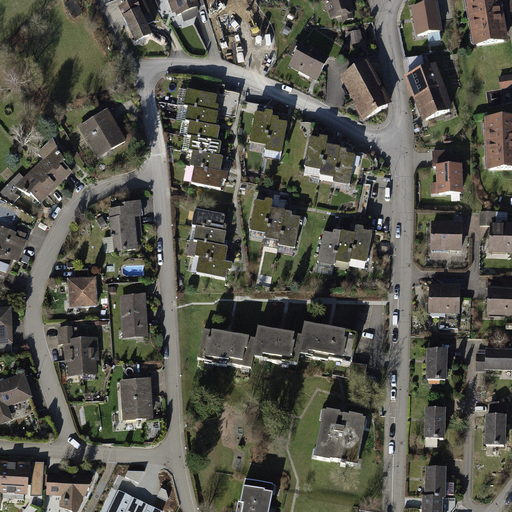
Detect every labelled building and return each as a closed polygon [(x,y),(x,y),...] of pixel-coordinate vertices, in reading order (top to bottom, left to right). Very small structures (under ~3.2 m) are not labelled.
[(144,0),(135,0),(125,4),(131,17),(124,20),(133,41),(149,35),(142,17),(150,13),(144,0)] [(198,9),(194,0),(168,0),(174,16),(198,9)] [(348,0),(327,0),(333,20),(353,14),(348,0)] [(505,39),(498,0),(467,0),(475,44),(505,39)] [(437,5),(415,9),(419,34),(441,31),(437,5)] [(239,6),(216,14),(225,39),(247,31),(239,6)] [(350,45),(363,44),(362,26),(349,27),(350,45)] [(302,45),(291,66),(316,78),(327,58),(302,45)] [(367,62),(341,78),(367,120),(393,104),(367,62)] [(434,67),(408,77),(425,119),(451,108),(434,67)] [(511,76),(501,78),(503,88),(511,86),(511,76)] [(188,91),(185,105),(189,105),(186,120),(191,121),(188,135),(193,136),(190,150),(194,150),(191,165),(196,166),(193,182),(223,189),(226,174),(218,172),(221,158),(217,157),(220,143),(215,142),(218,128),(213,127),(217,106),(213,105),(215,97),(188,91)] [(119,108),(89,125),(108,157),(137,141),(119,108)] [(265,116),(257,114),(252,141),(267,144),(266,149),(280,152),(286,124),(277,122),(278,118),(270,117),(271,113),(266,112),(265,116)] [(511,118),(487,120),(490,167),(511,166),(511,118)] [(326,141),(312,139),(307,167),(323,169),(322,174),(336,177),(335,181),(349,183),(354,156),(345,154),(346,152),(338,150),(339,148),(325,146),(326,141)] [(59,149),(25,183),(46,205),(80,171),(59,149)] [(462,167),(439,168),(440,194),(463,193),(462,167)] [(271,205),(257,202),(252,230),(267,233),(267,237),(281,240),(280,245),(294,247),(299,219),(291,217),(291,214),(283,213),(283,211),(270,209),(271,205)] [(144,209),(122,210),(124,245),(146,244),(144,209)] [(223,216),(196,211),(193,225),(197,226),(194,240),(199,241),(196,256),(200,257),(197,273),(225,279),(227,269),(230,270),(232,264),(223,263),(226,248),(221,247),(225,227),(221,226),(223,216)] [(499,213),(483,213),(482,229),(489,229),(488,254),(511,254),(511,226),(498,226),(499,213)] [(0,275),(9,279),(19,258),(26,261),(37,234),(7,221),(0,237),(0,275)] [(460,251),(461,225),(434,223),(433,250),(460,251)] [(334,235),(324,234),(319,262),(334,264),(335,260),(349,262),(350,258),(366,261),(371,233),(358,231),(357,236),(335,232),(334,235)] [(95,280),(70,281),(71,307),(96,306),(95,280)] [(459,287),(432,286),(431,314),(458,314),(459,287)] [(511,288),(490,288),(489,315),(511,315),(511,288)] [(155,330),(155,292),(132,292),(132,330),(155,330)] [(14,308),(0,308),(0,333),(16,332),(14,308)] [(88,326),(69,326),(69,344),(77,344),(78,375),(106,375),(106,338),(88,338),(88,326)] [(257,342),(206,332),(201,357),(249,366),(252,354),(296,363),(299,348),(340,356),(344,333),(306,326),(303,339),(260,330),(257,342)] [(447,352),(429,351),(428,380),(446,380),(447,352)] [(511,352),(487,352),(487,371),(511,371),(511,352)] [(30,371),(0,381),(0,392),(10,420),(20,417),(16,405),(39,397),(30,371)] [(160,416),(161,378),(132,378),(131,416),(160,416)] [(445,411),(427,410),(426,438),(444,438),(445,411)] [(364,420),(324,413),(316,458),(355,465),(364,420)] [(506,417),(488,417),(487,445),(505,445),(506,417)] [(0,490),(26,492),(27,465),(0,463),(0,490)] [(445,470),(428,469),(427,498),(424,498),(423,511),(441,511),(442,497),(444,497),(445,470)] [(131,470),(128,479),(142,484),(145,475),(131,470)] [(94,478),(49,475),(48,493),(63,494),(62,505),(74,511),(80,498),(85,499),(94,478)] [(268,511),(274,487),(246,482),(240,511),(268,511)] [(164,511),(120,490),(108,511),(164,511)]
